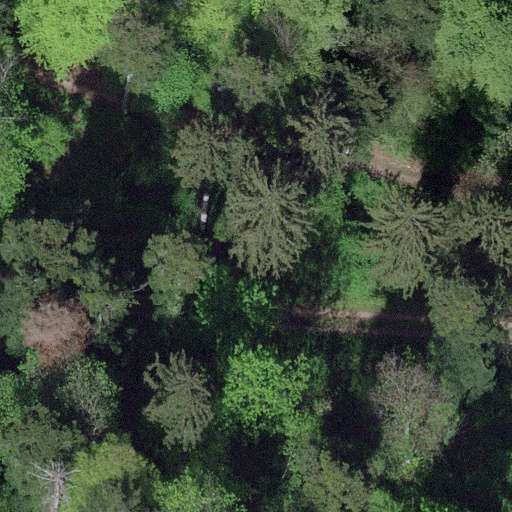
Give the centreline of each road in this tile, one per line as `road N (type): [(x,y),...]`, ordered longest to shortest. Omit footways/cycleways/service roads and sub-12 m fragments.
road 1 (track): [(0,43),(511,166)]
road 2 (track): [(0,283),(336,322),(511,321)]
